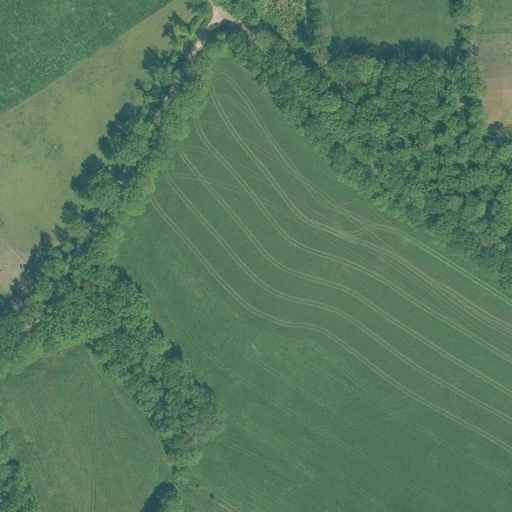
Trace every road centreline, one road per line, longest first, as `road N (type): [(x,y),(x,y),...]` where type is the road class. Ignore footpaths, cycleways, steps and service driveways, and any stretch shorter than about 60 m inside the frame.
road 1 (track): [(228,0),(58,285),(30,326),(0,342)]
road 2 (track): [(215,0),(363,159),(511,261)]
